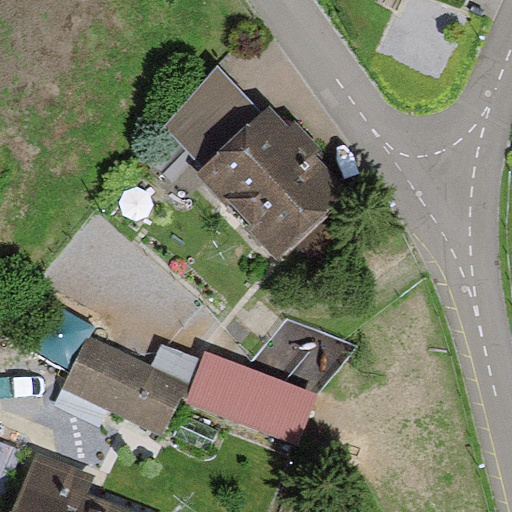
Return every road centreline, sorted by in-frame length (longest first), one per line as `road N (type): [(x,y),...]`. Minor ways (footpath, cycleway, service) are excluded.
road 1 (residential): [(452,188),(382,138),(280,0)]
road 2 (residential): [(511,438),(452,188)]
road 3 (residential): [(452,188),(511,49)]
